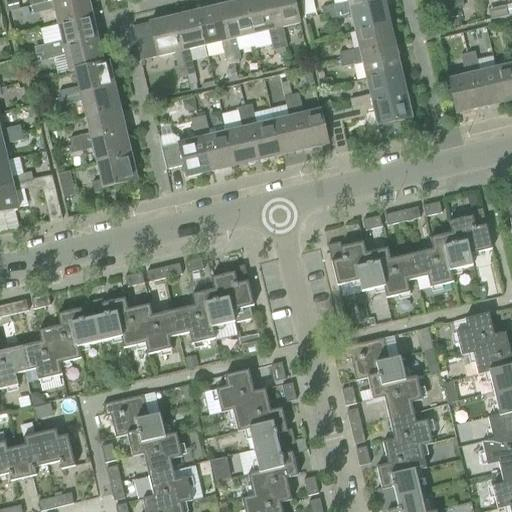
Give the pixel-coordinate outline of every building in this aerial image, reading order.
[(53,9),(57,26),(92,18),(87,0),(60,0),(32,7),(33,14),(53,9)] [(267,0),(247,0),(243,1),(251,36),(267,32),(272,52),(279,50),(267,0)] [(292,0),(267,0),(279,50),(286,49),(281,29),(298,25),(292,0)] [(327,8),(328,14),(383,1),(382,0),(345,0),(347,3),(327,8)] [(455,9),(453,0),(445,0),(448,11),(455,9)] [(453,0),(455,9),(463,7),(461,0),(453,0)] [(243,1),(219,7),(232,61),(239,60),(235,40),(251,36),(243,1)] [(350,17),(354,33),(389,25),(383,1),(328,14),(330,22),(350,17)] [(219,7),(196,12),(204,47),(206,54),(222,51),(225,63),(232,61),(219,7)] [(196,12),(172,18),(185,72),(193,71),(188,51),(204,47),(196,12)] [(41,46),(43,54),(97,41),(92,18),(57,26),(60,42),(41,46)] [(185,72),(172,18),(130,27),(139,63),(173,54),(178,74),(185,72)] [(457,18),(446,21),(448,29),(459,27),(457,18)] [(338,54),(340,61),(394,48),(389,25),(354,33),(357,50),(338,54)] [(64,56),(68,73),(108,63),(103,64),(97,41),(43,54),(44,61),(64,56)] [(510,66),(494,69),(503,104),(511,102),(511,44),(506,46),(510,66)] [(361,64),(365,80),(400,72),(394,48),(340,61),(341,69),(361,64)] [(474,53),(466,55),(479,110),(503,104),(494,69),(478,73),(474,53)] [(479,110),(466,55),(459,57),(464,77),(447,80),(455,115),(479,110)] [(232,61),(225,63),(227,71),(234,69),(232,61)] [(58,93),(59,100),(114,87),(108,63),(68,73),(68,74),(73,72),(77,88),(58,93)] [(193,72),(186,73),(188,85),(190,92),(196,91),(194,85),(196,85),(195,83),(193,72)] [(349,101),(351,108),(405,95),(400,72),(365,80),(368,96),(349,101)] [(287,83),(279,85),(283,99),(290,97),(287,83)] [(80,103),(84,119),(120,110),(114,87),(59,100),(61,107),(80,103)] [(297,95),(290,97),(303,151),(327,146),(319,111),(302,115),(297,95)] [(351,110),(326,116),(330,133),(342,130),(340,123),(364,118),(366,112),(372,111),(376,128),(411,119),(405,95),(351,108),(351,110)] [(287,118),(271,122),(280,157),(303,151),(290,97),(283,99),(287,118)] [(192,100),(181,103),(183,110),(188,112),(195,111),(192,100)] [(250,106),(243,108),(256,163),(280,157),(271,122),(255,126),(250,106)] [(240,129),(224,133),(233,168),(256,163),(243,108),(236,110),(240,129)] [(68,139),(70,147),(125,134),(120,110),(84,119),(88,135),(68,139)] [(204,117),(196,119),(209,174),(233,168),(224,133),(223,127),(207,131),(204,117)] [(178,145),(177,139),(171,136),(158,139),(158,137),(156,137),(165,172),(166,172),(166,171),(183,167),(185,179),(209,174),(196,119),(189,121),(194,141),(178,145)] [(0,138),(20,134),(19,127),(0,131),(0,138)] [(0,163),(7,162),(3,146),(22,141),(20,134),(0,138),(0,163)] [(91,149),(95,166),(131,157),(125,134),(70,147),(72,154),(91,149)] [(345,142),(333,145),(336,156),(347,154),(345,142)] [(93,183),(91,183),(93,194),(103,192),(103,189),(136,181),(131,157),(95,166),(99,181),(93,183)] [(0,163),(0,188),(32,181),(31,180),(30,173),(10,178),(7,162),(0,163)] [(56,175),(62,199),(74,196),(68,172),(56,175)] [(32,181),(0,188),(0,235),(18,231),(14,211),(18,210),(14,192),(41,186),(45,203),(56,200),(51,176),(31,180),(32,181)] [(439,203),(422,207),(424,218),(441,214),(439,203)] [(417,208),(400,212),(403,223),(419,219),(417,208)] [(449,224),(451,235),(454,247),(466,244),(469,256),(491,251),(481,210),(470,213),(471,219),(449,224)] [(403,223),(400,212),(384,216),(386,227),(403,223)] [(379,217),(362,221),(365,232),(382,228),(379,217)] [(429,240),(432,252),(435,263),(447,261),(450,272),(472,267),(469,256),(466,244),(454,247),(451,235),(429,240)] [(336,288),(358,282),(359,282),(356,270),(368,267),(365,256),(362,244),(341,250),(339,244),(326,247),(336,288)] [(358,282),(361,294),(383,288),(380,276),(392,274),(389,262),(387,251),(365,256),(368,267),(356,270),(359,282),(358,282)] [(432,252),(411,257),(416,280),(427,278),(430,289),(453,284),(450,272),(447,261),(435,263),(432,252)] [(380,276),(383,288),(386,300),(409,294),(406,283),(416,280),(411,257),(389,262),(392,274),(380,276)] [(201,260),(184,264),(186,275),(203,271),(201,260)] [(179,266),(162,269),(165,280),(181,277),(179,266)] [(231,313),(252,308),(253,307),(243,267),(231,270),(232,275),(210,280),(213,292),(216,303),(228,301),(231,313)] [(165,280),(162,269),(146,273),(148,284),(165,280)] [(141,275),(124,279),(127,289),(143,286),(141,275)] [(191,297),(194,308),(197,320),(209,317),(212,329),(234,324),(231,313),(228,301),(216,303),(213,292),(191,297)] [(47,297),(30,301),(33,312),(50,308),(47,297)] [(101,301),(89,304),(99,344),(121,338),(118,327),(129,324),(127,312),(124,301),(102,306),(101,301)] [(25,302),(9,306),(11,317),(28,313),(25,302)] [(57,317),(60,328),(62,340),(75,337),(78,349),(99,344),(89,304),(78,307),(79,312),(57,317)] [(0,319),(11,317),(9,306),(0,307),(0,319)] [(148,307),(127,312),(129,324),(118,327),(121,338),(124,350),(145,345),(143,333),(154,330),(151,318),(148,307)] [(194,308),(172,313),(178,337),(189,334),(192,345),(214,340),(212,329),(209,317),(197,320),(194,308)] [(172,313),(151,318),(154,330),(143,333),(145,345),(148,356),(171,350),(168,339),(178,337),(172,313)] [(461,358),(472,355),(484,352),(481,340),(493,337),(487,315),(464,321),(467,332),(455,335),(461,358)] [(38,333),(41,345),(43,357),(56,354),(59,365),(81,360),(78,349),(75,337),(62,340),(60,328),(38,333)] [(428,335),(417,338),(418,339),(418,340),(421,353),(423,353),(432,351),(428,336),(428,335)] [(477,377),(488,374),(500,371),(497,359),(509,356),(504,335),(493,337),(481,340),(484,352),(472,355),(477,377)] [(257,339),(238,343),(242,358),(260,354),(257,339)] [(382,340),(350,347),(342,349),(345,362),(350,361),(356,383),(367,380),(379,377),(376,365),(388,362),(382,340)] [(41,345),(19,350),(25,373),(36,371),(39,382),(62,376),(59,365),(56,354),(43,357),(41,345)] [(0,366),(0,390),(18,387),(15,376),(25,373),(19,350),(0,354),(0,364),(1,367),(0,366)] [(432,351),(423,353),(426,368),(435,366),(432,351)] [(488,374),(493,395),(511,390),(511,355),(509,356),(497,359),(500,371),(488,374)] [(195,357),(184,360),(186,371),(197,368),(195,357)] [(372,402),(384,399),(396,397),(393,384),(404,381),(399,359),(388,362),(376,365),(379,377),(367,380),(372,402)] [(270,367),(270,368),(274,384),(285,381),(281,364),(270,367)] [(226,389),(215,392),(221,415),(232,412),(244,409),(241,396),(253,394),(248,372),(223,378),(226,389)] [(384,399),(389,421),(412,415),(410,404),(421,401),(416,379),(404,381),(393,384),(396,397),(384,399)] [(452,384),(443,386),(445,396),(454,394),(452,384)] [(295,402),(291,385),(280,387),(284,404),(295,402)] [(340,391),(344,408),(355,405),(351,389),(340,391)] [(511,390),(493,395),(498,417),(510,414),(511,423),(511,390)] [(237,434),(249,431),(260,429),(257,416),(269,413),(263,391),(253,394),(241,396),(244,409),(232,412),(237,434)] [(36,394),(29,396),(32,407),(43,404),(42,398),(36,394)] [(142,397),(102,406),(104,416),(105,419),(110,417),(116,440),(127,437),(139,434),(136,422),(159,417),(154,395),(142,398),(142,397)] [(249,431),(254,452),(293,443),(291,431),(285,433),(280,410),(269,413),(257,416),(260,429),(249,431)] [(349,429),(360,427),(356,410),(345,413),(349,429)] [(487,419),(492,441),(504,439),(507,450),(511,448),(511,423),(510,414),(498,417),(487,419)] [(389,421),(394,442),(406,439),(408,451),(420,448),(432,445),(426,422),(415,425),(412,415),(389,421)] [(132,459),(144,456),(155,453),(152,441),(164,438),(159,417),(136,422),(139,434),(127,437),(132,459)] [(360,427),(349,429),(353,446),(364,443),(360,427)] [(56,431),(40,435),(47,466),(59,463),(61,471),(74,468),(67,437),(58,439),(56,431)] [(25,447),(16,449),(23,480),(36,477),(34,469),(47,466),(40,435),(23,439),(25,447)] [(144,456),(149,477),(172,472),(169,462),(181,459),(175,436),(164,438),(152,441),(155,453),(144,456)] [(383,444),(388,466),(400,463),(402,475),(414,473),(425,470),(420,448),(408,451),(406,439),(394,442),(383,444)] [(498,464),(500,474),(511,471),(511,448),(507,450),(504,439),(492,441),(481,444),(487,467),(498,464)] [(303,441),(293,443),(296,455),(306,452),(303,441)] [(254,452),(259,474),(271,471),(273,483),(285,480),(296,478),(291,456),(296,455),(293,443),(254,452)] [(5,444),(0,444),(0,477),(9,475),(11,483),(23,480),(16,449),(7,451),(5,444)] [(104,465),(115,462),(111,445),(100,448),(104,465)] [(358,468),(369,465),(365,448),(354,451),(358,468)] [(376,492),(379,504),(419,494),(414,473),(402,475),(400,463),(388,466),(376,469),(382,491),(376,492)] [(109,486),(120,484),(116,467),(105,470),(109,486)] [(247,477),(253,499),(264,496),(267,508),(279,505),(290,502),(285,480),(273,483),(271,471),(259,474),(247,477)] [(497,511),(508,509),(509,508),(511,507),(511,471),(500,474),(503,485),(492,488),(497,511)] [(149,477),(154,499),(165,496),(168,508),(180,505),(191,503),(186,480),(174,483),(172,472),(149,477)] [(318,495),(314,478),(303,481),(307,498),(318,495)] [(113,503),(124,500),(120,484),(109,486),(113,503)] [(423,511),(419,494),(379,504),(381,511),(423,511)] [(56,509),(73,506),(70,495),(54,499),(56,509)] [(142,501),(144,511),(181,511),(180,505),(168,508),(165,496),(154,499),(142,501)] [(280,511),(279,505),(267,508),(264,496),(253,499),(242,501),(244,511),(280,511)] [(45,511),(56,509),(54,499),(37,503),(39,511),(45,511)] [(309,511),(321,511),(319,500),(308,503),(309,511)]
